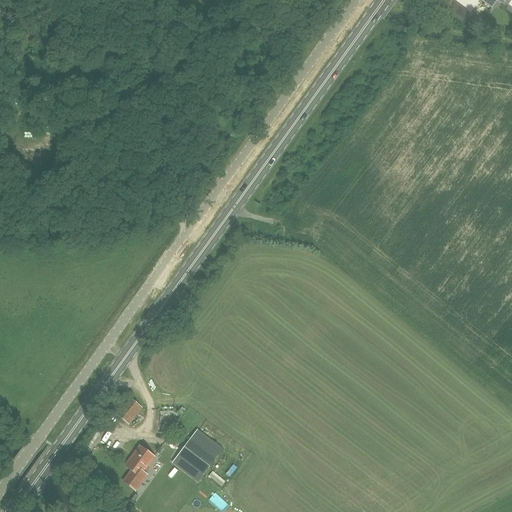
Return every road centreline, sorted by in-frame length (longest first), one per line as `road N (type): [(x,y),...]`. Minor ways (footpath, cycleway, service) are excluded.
road 1 (primary): [(13,511),(385,0)]
road 2 (unclassified): [(0,495),(357,0)]
road 3 (track): [(201,216),(25,232),(0,226)]
